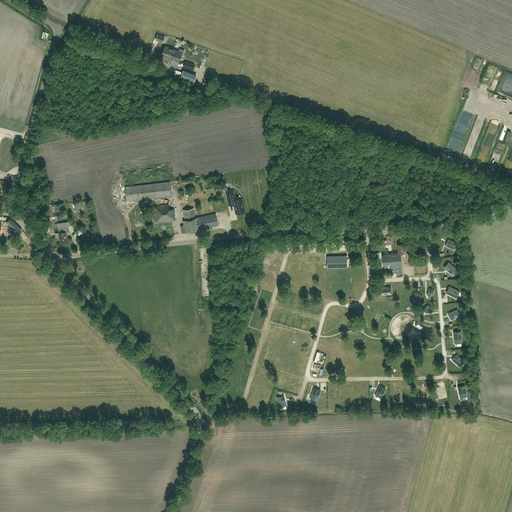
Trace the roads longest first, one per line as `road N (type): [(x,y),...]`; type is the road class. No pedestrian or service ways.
road 1 (unclassified): [(511,196),(452,224),(51,256)]
road 2 (unclassified): [(174,511),(199,417),(51,256)]
road 3 (unclassified): [(9,213),(58,27),(12,0)]
road 4 (unknown): [(369,248),(284,253),(238,391)]
